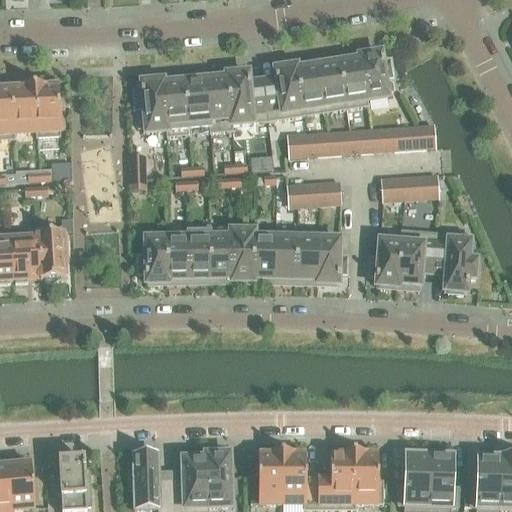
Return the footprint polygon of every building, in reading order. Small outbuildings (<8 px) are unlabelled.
[(387,102),(385,83),(392,82),(389,65),(383,66),(383,65),(382,65),(381,57),(359,60),(368,111),(367,105),(387,102)] [(368,111),(359,60),(358,60),(359,61),(347,62),(348,65),(339,67),(346,114),(368,111)] [(346,114),(339,67),(317,70),(325,117),(346,114)] [(304,121),(295,70),(274,73),(276,81),(275,81),(275,84),(276,84),(276,87),(263,88),(267,126),(304,121)] [(325,117),(317,70),(297,73),(296,70),(295,70),(304,121),(325,117)] [(267,126),(263,88),(249,90),(249,88),(250,88),(249,85),(248,77),(244,77),(244,74),(229,76),(229,78),(226,79),(232,136),(233,135),(232,130),(252,128),(267,126)] [(232,136),(226,79),(226,82),(205,84),(211,137),(232,136)] [(168,141),(162,84),(141,86),(141,94),(141,96),(134,97),(136,114),(138,132),(145,131),(145,138),(166,136),(166,142),(168,141)] [(189,139),(184,86),(163,88),(163,84),(162,84),(168,141),(189,139)] [(211,137),(205,84),(184,86),(189,139),(190,139),(189,133),(209,132),(209,138),(211,137)] [(63,135),(61,112),(59,113),(57,91),(46,91),(46,89),(34,90),(37,142),(60,141),(60,135),(63,135)] [(37,142),(34,90),(21,91),(22,93),(11,93),(13,144),(15,144),(14,137),(35,136),(36,142),(37,142)] [(0,144),(13,144),(11,93),(0,93),(0,144)] [(435,153),(434,131),(424,132),(425,153),(435,153)] [(351,158),(350,147),(341,148),(341,159),(351,158)] [(360,158),(359,147),(350,147),(351,158),(360,158)] [(317,161),(316,150),(302,151),(303,161),(317,161)] [(303,161),(302,151),(288,151),(288,162),(303,161)] [(247,176),(246,168),(235,169),(236,177),(247,176)] [(236,177),(235,169),(223,170),(224,178),(236,177)] [(146,183),(146,171),(129,172),(129,183),(138,183),(146,183)] [(204,179),(203,171),(192,172),(192,180),(204,179)] [(192,180),(192,172),(180,173),(181,181),(192,180)] [(51,185),(50,177),(38,178),(39,186),(51,185)] [(39,186),(38,178),(27,178),(28,186),(39,186)] [(276,189),(275,180),(264,181),(264,189),(276,189)] [(438,203),(437,181),(427,182),(428,192),(429,203),(438,203)] [(428,192),(427,182),(418,182),(419,193),(428,192)] [(138,195),(138,183),(129,183),(130,195),(138,195)] [(230,192),(229,183),(218,184),(218,192),(230,192)] [(241,191),(241,183),(229,183),(230,192),(241,191)] [(391,195),(390,184),(381,185),(381,196),(391,195)] [(186,194),(186,186),(175,187),(175,195),(186,194)] [(198,194),(197,186),(186,186),(186,194),(198,194)] [(340,198),(339,187),(330,188),(330,199),(340,198)] [(296,201),(296,190),(287,191),(287,202),(296,201)] [(306,201),(305,190),(296,190),(296,201),(306,201)] [(47,199),(47,191),(35,192),(36,200),(47,199)] [(36,200),(35,192),(24,193),(25,201),(36,200)] [(188,284),(188,230),(187,230),(187,236),(165,236),(165,242),(166,288),(168,288),(168,284),(188,284)] [(209,284),(209,242),(209,230),(188,230),(188,284),(209,284)] [(231,283),(231,235),(230,235),(210,236),(210,230),(209,230),(209,242),(209,284),(231,283)] [(66,259),(65,237),(62,237),(62,231),(37,232),(37,235),(40,278),(40,283),(44,283),(44,285),(61,284),(61,282),(65,282),(63,259),(66,259)] [(40,278),(37,235),(9,237),(12,285),(15,285),(15,287),(27,287),(27,284),(30,284),(30,278),(40,278)] [(253,287),(253,283),(254,235),(231,235),(231,283),(231,286),(253,287)] [(275,284),(276,243),(276,236),(254,235),(253,283),(275,284)] [(397,292),(400,247),(401,235),(400,235),(400,241),(380,239),(379,245),(378,263),(370,263),(369,280),(375,281),(375,282),(376,282),(376,290),(397,292)] [(434,272),(436,237),(424,237),(424,236),(401,235),(400,247),(397,292),(398,292),(398,289),(420,290),(421,271),(434,272)] [(297,285),(298,242),(297,242),(298,236),(276,236),(276,243),(275,284),(297,285)] [(12,285),(9,237),(0,237),(0,288),(10,288),(10,285),(12,285)] [(474,284),(476,265),(469,264),(470,246),(470,240),(448,238),(436,237),(434,272),(446,273),(444,295),(447,296),(447,298),(463,300),(463,297),(466,297),(467,289),(468,289),(468,286),(467,286),(467,283),(474,284)] [(166,288),(165,242),(145,243),(145,261),(138,261),(138,279),(145,279),(145,280),(146,280),(146,288),(166,288)] [(318,288),(319,243),(298,242),(297,285),(316,285),(316,288),(318,288)] [(346,279),(346,262),(339,262),(339,244),(319,243),(318,288),(338,289),(338,281),(339,281),(339,279),(346,279)] [(211,511),(231,511),(230,481),(231,481),(231,473),(230,473),(229,458),(225,458),(225,454),(209,454),(209,458),(206,458),(207,511),(211,511)] [(499,511),(501,461),(498,461),(498,457),(482,456),(482,461),(477,461),(476,493),(464,493),(464,511),(476,511),(475,511),(499,511)] [(354,509),(354,457),(341,457),(341,459),(330,459),(330,481),(318,481),(317,511),(354,511),(355,509),(354,509)] [(378,485),(378,459),(366,459),(366,457),(354,457),(354,509),(355,509),(383,508),(383,485),(378,485)] [(207,511),(206,458),(204,459),(205,459),(186,460),(186,463),(182,463),(182,482),(170,483),(171,511),(207,511)] [(427,511),(429,459),(405,458),(404,491),(398,491),(398,509),(404,509),(403,511),(427,511)] [(283,509),(283,459),(260,459),(260,509),(283,509)] [(317,511),(318,481),(306,482),(306,459),(283,459),(283,509),(303,509),(303,511),(317,511)] [(452,492),(453,460),(429,459),(427,511),(451,511),(457,511),(458,492),(452,492)] [(171,511),(170,483),(158,483),(157,460),(133,461),(133,475),(128,475),(129,494),(134,494),(134,511),(171,511)] [(511,511),(511,461),(501,461),(499,511),(511,511)] [(90,511),(89,479),(84,479),(84,474),(85,474),(85,471),(84,471),(83,463),(59,465),(61,511),(86,511),(90,511)] [(34,511),(31,468),(30,468),(8,470),(11,511),(34,511)] [(0,511),(11,511),(8,470),(0,470),(0,511)]
